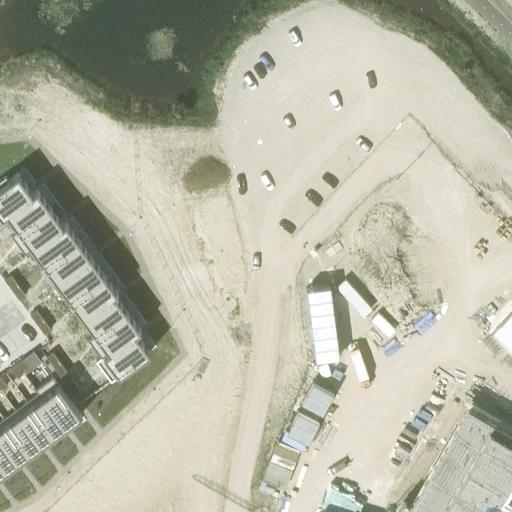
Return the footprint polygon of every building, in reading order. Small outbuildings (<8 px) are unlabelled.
[(0,213),(1,215),(5,212),(32,192),(32,191),(17,171),(8,179),(5,175),(0,178),(0,213)] [(32,192),(5,212),(17,228),(18,229),(50,205),(37,187),(32,191),(32,192)] [(17,228),(10,233),(24,252),(28,249),(63,223),(62,222),(50,205),(18,229),(17,228)] [(63,223),(28,249),(41,267),(45,264),(44,263),(78,238),(65,220),(62,222),(63,223)] [(78,238),(44,263),(45,264),(56,280),(57,281),(91,255),(78,238)] [(56,280),(53,283),(66,301),(70,298),(104,273),(91,255),(57,281),(56,280)] [(10,273),(4,278),(11,288),(17,283),(10,273)] [(104,273),(70,298),(83,315),(114,292),(114,293),(117,291),(104,273)] [(17,283),(11,288),(18,298),(24,293),(17,283)] [(114,292),(83,315),(95,332),(95,333),(127,310),(114,293),(114,292)] [(36,308),(29,313),(36,323),(43,318),(36,308)] [(95,332),(87,338),(100,355),(100,356),(135,331),(140,328),(139,327),(127,310),(95,333),(95,332)] [(511,313),(481,344),(511,375),(511,313)] [(43,318),(36,323),(44,332),(50,327),(43,318)] [(100,355),(95,359),(110,380),(128,367),(130,370),(142,361),(140,358),(149,351),(135,331),(100,356),(100,355)] [(52,350),(45,355),(52,364),(59,360),(52,350)] [(23,357),(16,361),(23,371),(30,366),(23,357)] [(59,360),(52,364),(59,374),(66,370),(59,360)] [(16,361),(10,366),(17,376),(23,371),(16,361)] [(52,374),(34,387),(37,391),(38,391),(64,426),(81,413),(75,406),(52,374)] [(72,377),(65,382),(72,392),(79,387),(72,377)] [(37,391),(26,399),(52,434),(64,426),(38,391),(37,391)] [(26,399),(15,408),(40,443),(52,434),(26,399)] [(511,511),(511,430),(473,407),(408,511),(511,511)] [(15,408),(3,416),(29,452),(40,443),(15,408)] [(3,416),(0,418),(0,436),(17,460),(29,452),(3,416)] [(0,436),(0,460),(6,469),(17,460),(0,436)]
